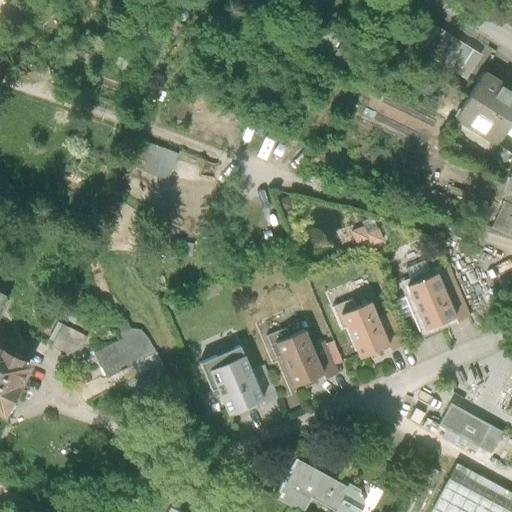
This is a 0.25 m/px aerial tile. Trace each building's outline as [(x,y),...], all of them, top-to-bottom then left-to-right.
[(482,57),(428,25),(412,51),(467,82),(482,57)] [(511,91),(507,88),(484,74),(456,118),(498,145),(505,133),(511,137),(511,91)] [(440,121),(372,89),(356,122),(425,154),(440,121)] [(511,241),(511,174),(506,182),(504,200),(493,229),(511,241)] [(494,200),(449,184),(439,210),(484,227),(494,200)] [(437,275),(404,288),(423,339),(457,326),(437,275)] [(370,307),(337,321),(357,367),(390,353),(370,307)] [(81,356),(89,329),(62,321),(54,348),(81,356)] [(109,347),(122,365),(152,344),(139,325),(109,347)] [(303,335),(272,348),(292,395),(323,382),(303,335)] [(230,422),(263,408),(241,355),(202,372),(214,399),(220,397),(230,422)] [(31,375),(0,359),(0,429),(3,431),(31,375)] [(501,431),(449,403),(437,425),(426,418),(422,426),(454,445),(457,442),(476,452),(479,446),(489,452),(501,431)] [(338,511),(349,490),(294,463),(274,502),(294,511),(306,511),(311,502),(331,511),(338,511)] [(511,511),(511,497),(457,467),(432,511),(511,511)]
